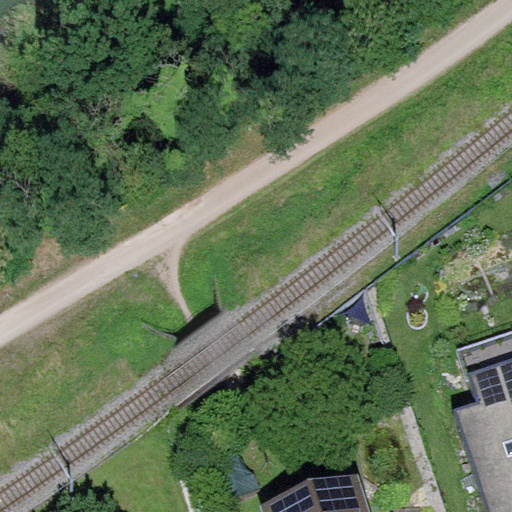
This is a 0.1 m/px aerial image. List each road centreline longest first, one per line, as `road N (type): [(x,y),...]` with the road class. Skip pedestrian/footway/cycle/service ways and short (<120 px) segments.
road 1 (track): [(511,3),(142,245)]
road 2 (track): [(142,245),(0,340)]
